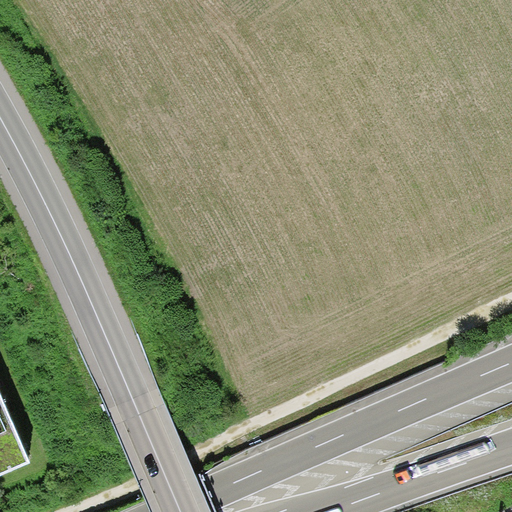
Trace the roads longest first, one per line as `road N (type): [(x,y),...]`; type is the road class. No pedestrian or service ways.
road 1 (track): [(55,511),(257,425),(511,300)]
road 2 (tertiary): [(0,114),(57,218),(182,511)]
road 3 (motorway): [(511,363),(174,511)]
road 4 (motorway): [(511,447),(325,511)]
